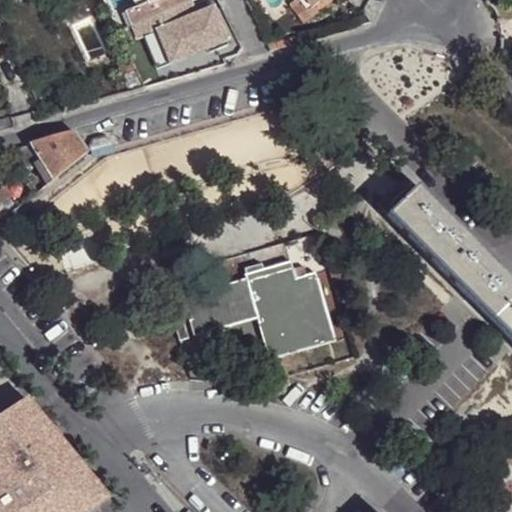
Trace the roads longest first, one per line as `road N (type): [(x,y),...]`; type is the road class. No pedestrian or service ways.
road 1 (unclassified): [(421,21),(0,141)]
road 2 (unclassified): [(144,500),(0,326)]
